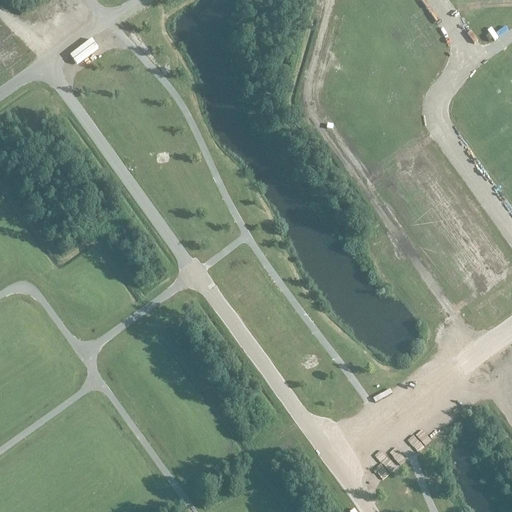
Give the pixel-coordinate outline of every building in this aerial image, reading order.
[(362,16),(365,6),(355,2),(351,13),(362,16)] [(365,17),(349,35),(360,44),(376,26),(365,17)] [(482,38),(478,40),(483,48),(487,45),(482,38)] [(334,84),(341,86),(348,55),(341,54),(340,59),(334,57),(331,72),(336,73),(335,78),(330,77),(327,90),(333,91),(334,84)] [(493,96),(506,94),(505,87),(511,86),(511,71),(500,72),(501,80),(491,81),(493,96)] [(342,92),(330,94),(335,116),(346,114),(342,92)] [(481,125),(490,119),(484,110),(492,104),(486,95),(469,107),(481,125)] [(355,126),(350,126),(350,133),(355,140),(344,147),(369,182),(378,176),(374,170),(384,169),(385,170),(392,170),(393,180),(394,182),(423,180),(422,168),(425,166),(425,165),(424,158),(427,158),(423,152),(414,159),(412,159),(412,153),(409,149),(417,143),(391,107),(381,108),(355,126)] [(337,134),(351,126),(344,115),(330,124),(337,134)] [(425,229),(414,237),(418,242),(429,234),(425,229)] [(434,251),(423,260),(428,265),(438,256),(434,251)] [(454,291),(464,283),(445,259),(435,268),(454,291)] [(465,360),(467,363),(475,359),(481,370),(492,364),(484,349),(465,360)] [(483,373),(493,386),(504,378),(494,365),(483,373)] [(397,381),(391,384),(393,390),(400,387),(397,381)]
